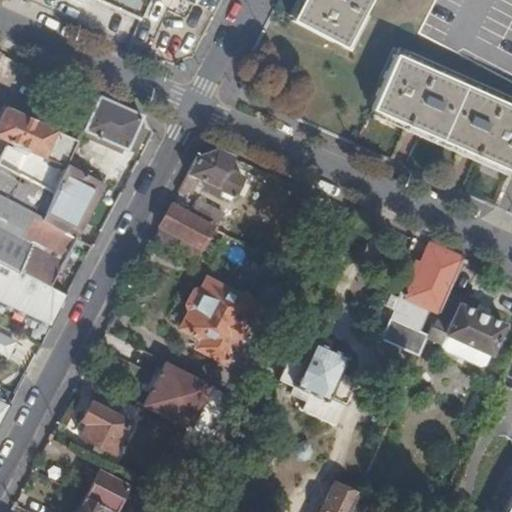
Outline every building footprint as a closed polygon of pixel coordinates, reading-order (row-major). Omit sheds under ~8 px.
[(111,0),(109,4),(141,18),(148,0),(182,0),(192,4),(194,0),(111,0)] [(302,0),(292,19),(345,48),(370,0),(302,0)] [(373,110),(510,171),(511,165),(511,106),(398,54),(373,110)] [(137,124),(140,117),(97,97),(82,131),(125,150),(126,149),(130,139),(138,143),(145,128),(137,124)] [(65,168),(67,165),(77,141),(4,108),(0,117),(0,138),(12,144),(10,147),(6,146),(0,158),(0,165),(24,177),(32,158),(23,153),(25,150),(65,168)] [(135,152),(138,143),(130,139),(126,149),(135,152)] [(228,171),(234,158),(216,151),(196,157),(176,195),(182,198),(186,190),(192,194),(200,180),(204,183),(203,186),(216,193),(219,189),(235,196),(244,179),(228,171)] [(74,239),(79,242),(106,184),(67,165),(65,168),(60,179),(54,194),(41,222),(74,239)] [(0,228),(31,244),(41,222),(54,194),(45,189),(0,166),(0,228)] [(45,189),(54,194),(60,179),(51,176),(45,189)] [(197,199),(189,215),(211,227),(214,228),(222,212),(197,199)] [(320,213),(299,203),(281,244),(301,253),(320,213)] [(189,215),(171,205),(160,226),(199,248),(200,248),(211,227),(189,215)] [(363,242),(373,219),(354,212),(347,228),(357,233),(355,238),(363,242)] [(19,272),(49,287),(74,239),(41,222),(31,244),(19,272)] [(199,248),(160,226),(154,238),(193,259),(199,248)] [(0,261),(19,272),(31,244),(0,228),(0,261)] [(443,301),(462,260),(429,245),(404,299),(401,298),(400,300),(398,299),(395,306),(388,302),(384,312),(390,315),(388,320),(417,333),(428,309),(438,313),(443,301)] [(0,423),(10,405),(9,404),(0,399),(0,304),(50,327),(51,328),(66,298),(0,264),(0,423)] [(204,352),(224,362),(255,305),(217,285),(206,279),(199,291),(196,290),(194,291),(186,305),(187,308),(189,310),(180,328),(209,343),(204,352)] [(456,307),(443,301),(438,313),(426,340),(439,345),(444,335),(489,355),(503,325),(458,304),(456,307)] [(0,355),(7,359),(16,339),(0,332),(0,355)] [(485,366),(489,355),(444,335),(439,345),(441,352),(478,368),(485,366)] [(327,397),(343,405),(353,382),(337,375),(345,357),(312,342),(291,386),(293,387),(289,394),(303,400),(307,393),(325,402),(327,397)] [(276,379),(286,384),(300,359),(289,354),(276,379)] [(165,362),(142,406),(177,425),(187,430),(210,386),(165,362)] [(126,398),(100,384),(79,422),(85,425),(79,436),(112,454),(129,423),(116,415),(126,398)] [(356,497),(375,454),(355,445),(337,487),(356,497)] [(95,471),(81,497),(109,511),(114,511),(127,488),(95,471)] [(355,499),(356,497),(337,487),(334,486),(321,511),(348,511),(351,508),(355,499)] [(511,511),(511,494),(509,500),(502,511),(511,511)] [(109,511),(81,497),(72,511),(109,511)] [(355,499),(351,508),(358,511),(359,511),(364,504),(355,499)]
